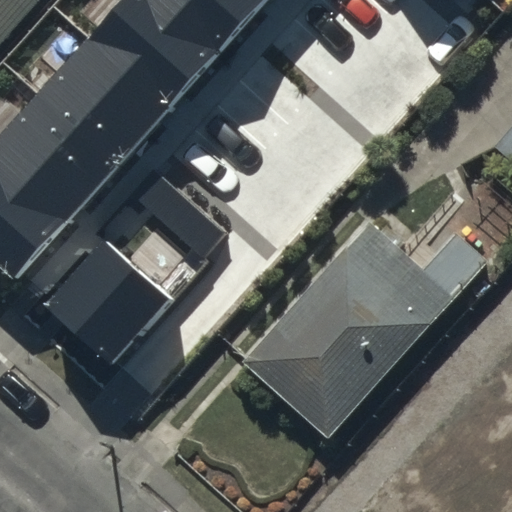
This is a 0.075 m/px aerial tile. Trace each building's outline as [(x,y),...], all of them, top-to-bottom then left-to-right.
[(124,0),(0,139),(0,263),(17,278),(265,0),(124,0)] [(0,0),(0,58),(51,0),(0,0)] [(511,143),(497,161),(511,174),(511,143)] [(137,198),(207,258),(229,231),(158,172),(137,198)] [(381,237),(371,228),(313,294),(319,299),(303,317),(296,310),(248,366),(255,372),(247,381),(334,457),(491,278),(480,269),(488,261),(462,238),(429,276),(402,253),(407,247),(387,229),(381,237)] [(107,243),(50,306),(115,364),(172,301),(107,243)] [(511,511),(511,362),(395,490),(418,511),(511,511)]
